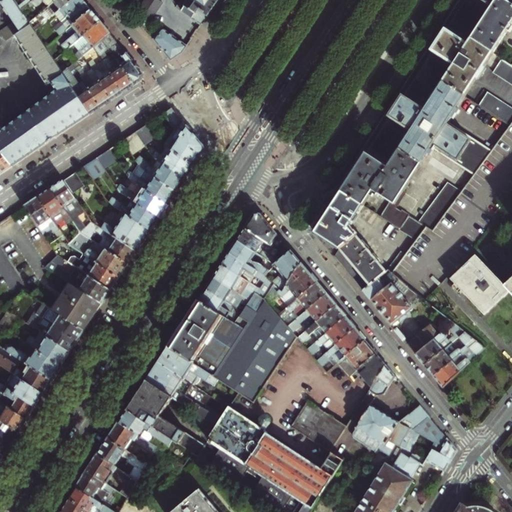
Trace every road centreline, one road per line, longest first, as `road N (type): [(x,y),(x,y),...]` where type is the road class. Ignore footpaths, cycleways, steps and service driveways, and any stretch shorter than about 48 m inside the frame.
road 1 (secondary): [(232,156),(0,511)]
road 2 (secondary): [(24,511),(225,205),(258,187)]
road 3 (residential): [(258,187),(477,450)]
road 4 (secondary): [(258,187),(306,177),(329,161),(434,0)]
road 5 (tertiary): [(187,92),(161,93),(0,198)]
road 6 (residential): [(104,0),(187,92)]
